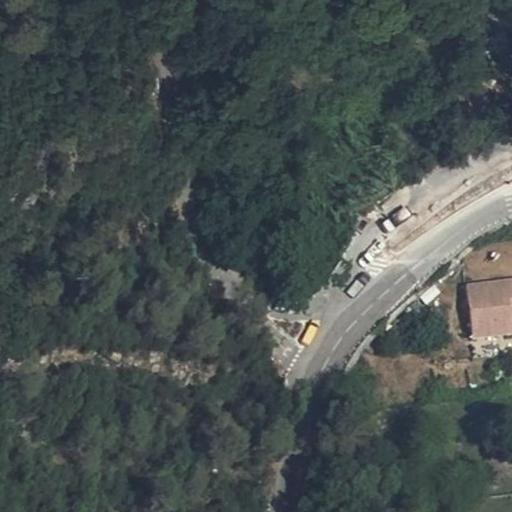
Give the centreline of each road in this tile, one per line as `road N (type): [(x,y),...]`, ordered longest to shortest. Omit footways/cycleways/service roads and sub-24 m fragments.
road 1 (unclassified): [(144,0),(170,105),(180,195),(204,249),(324,358)]
road 2 (unclassified): [(370,305),(364,265),(384,224),(511,148)]
road 3 (tertiary): [(511,205),(461,227),(370,305)]
road 4 (tertiary): [(324,358),(283,511)]
